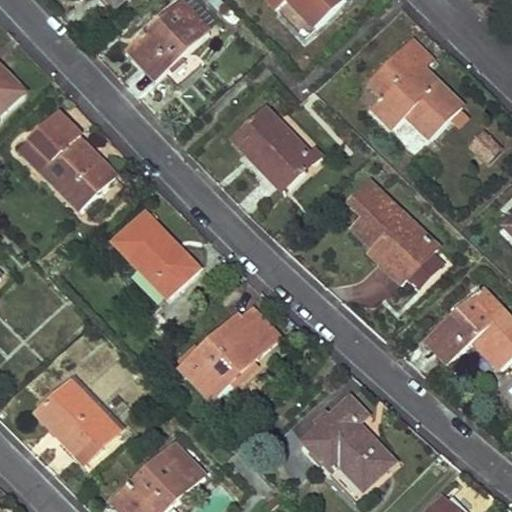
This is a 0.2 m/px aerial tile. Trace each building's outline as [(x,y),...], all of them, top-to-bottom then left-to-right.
[(118,0),(105,0),(116,11),(123,5),(118,0)] [(195,0),(186,0),(183,4),(212,34),(220,27),(195,0)] [(266,0),(279,13),(290,3),(316,31),(347,2),(345,0),(266,0)] [(290,3),(279,13),(305,41),(316,31),(290,3)] [(183,4),(132,50),(163,81),(212,34),(183,4)] [(412,42),(381,73),(396,88),(384,99),(373,111),(396,133),(410,120),(433,143),(464,112),(425,73),(418,67),(428,58),(412,42)] [(434,64),(428,58),(418,67),(425,73),(434,64)] [(176,91),(198,112),(225,85),(203,64),(176,91)] [(0,127),(2,126),(0,124),(0,121),(25,97),(0,70),(0,127)] [(381,73),(369,85),(384,99),(396,88),(381,73)] [(266,112),(233,143),(265,175),(273,168),(293,189),(306,176),(298,168),(310,157),(266,112)] [(42,144),(28,159),(45,177),(50,172),(86,210),(117,181),(81,143),(83,141),(60,117),(37,139),(42,144)] [(504,152),(486,134),(472,147),(490,165),(504,152)] [(323,160),(315,152),(310,157),(298,168),(306,176),(323,160)] [(273,168),(265,175),(285,196),(293,189),(273,168)] [(50,172),(45,177),(81,215),(86,210),(50,172)] [(370,186),(352,205),(366,220),(354,232),(382,260),(387,255),(394,263),(390,267),(407,283),(432,258),(439,251),(370,186)] [(145,222),(116,249),(141,274),(170,304),(200,274),(183,255),(180,259),(145,222)] [(442,269),(432,258),(407,283),(418,294),(442,269)] [(141,274),(134,281),(163,310),(170,304),(141,274)] [(511,320),(484,292),(432,340),(456,364),(477,344),(504,372),(511,364),(511,320)] [(239,320),(187,372),(220,403),(283,341),(254,314),(244,325),(239,320)] [(72,385),(40,417),(82,460),(113,428),(72,385)] [(321,432),(306,446),(334,476),(341,469),(367,494),(395,466),(357,428),(369,417),(353,402),(333,420),(329,417),(317,428),(321,432)] [(113,428),(82,460),(89,467),(121,435),(113,428)] [(174,445),(117,500),(128,511),(176,511),(175,511),(207,480),(174,445)] [(334,476),(330,480),(360,509),(371,498),(367,494),(341,469),(334,476)] [(128,511),(117,500),(112,505),(119,511),(128,511)] [(454,511),(446,503),(436,511),(454,511)]
